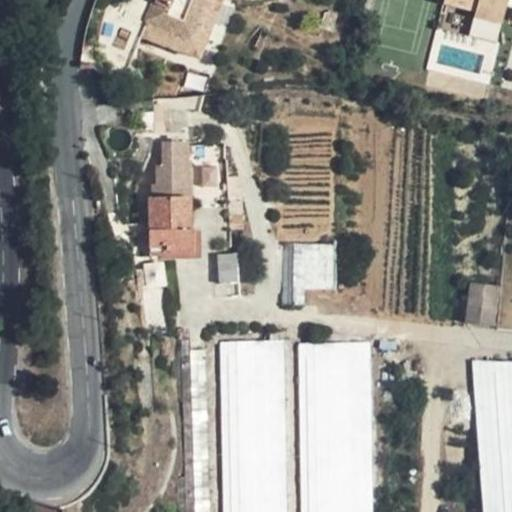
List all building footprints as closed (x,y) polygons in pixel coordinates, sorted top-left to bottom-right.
[(155,0),(141,36),(199,59),(222,0),(155,0)] [(475,12),(474,17),(501,24),(507,0),(444,0),(444,4),(446,5),(475,12)] [(475,12),(446,5),(445,10),(474,17),(475,12)] [(187,143),(164,143),(165,166),(159,166),(159,185),(155,185),(154,199),(149,199),(150,248),(165,248),(165,253),(193,252),(193,231),(191,231),(190,199),(190,162),(188,162),(187,143)] [(339,288),(339,242),(293,243),(293,289),(339,288)] [(220,254),(224,293),(243,291),(239,252),(220,254)] [(498,325),(504,286),(473,281),(467,320),(498,325)] [(271,342),(279,341),(279,332),(270,332),(271,342)] [(413,368),(414,351),(397,351),(397,367),(413,368)] [(511,361),(467,359),(482,461),(487,490),(511,490),(511,361)] [(511,511),(511,490),(487,490),(490,511),(511,511)]
